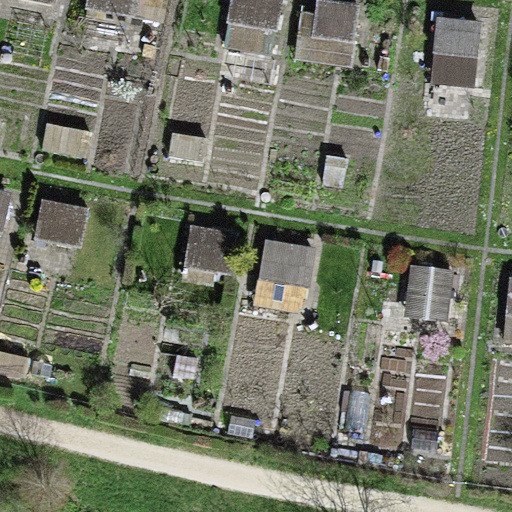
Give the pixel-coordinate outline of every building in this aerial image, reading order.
[(5,0),(56,9),(57,0),(5,0)] [(162,30),(167,0),(86,0),(83,15),(162,30)] [(274,60),(283,0),(231,0),(224,53),(274,60)] [(293,63),(352,71),(360,7),(317,1),(315,16),(299,14),(293,63)] [(428,88),(475,92),(481,25),(479,25),(480,17),(464,16),(464,23),(444,21),(444,14),(432,13),(431,23),(434,24),(428,88)] [(0,238),(3,239),(12,195),(0,192),(0,238)] [(81,253),(89,211),(41,202),(33,245),(81,253)] [(230,293),(238,236),(190,229),(181,286),(230,293)] [(306,317),(318,251),(264,242),(252,308),(306,317)] [(404,319),(448,325),(454,273),(410,268),(404,319)] [(511,280),(509,280),(503,346),(511,346),(511,280)]
